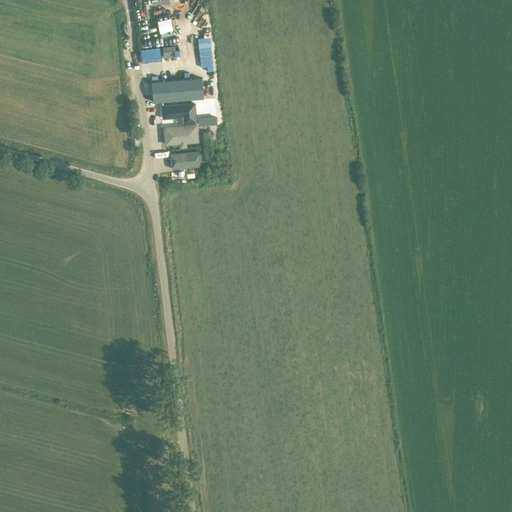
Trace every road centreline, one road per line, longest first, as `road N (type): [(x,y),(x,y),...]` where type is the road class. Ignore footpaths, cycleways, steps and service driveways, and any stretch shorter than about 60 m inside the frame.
road 1 (unclassified): [(193,511),(152,189)]
road 2 (unclassified): [(152,189),(128,0)]
road 3 (unclassified): [(152,189),(0,147)]
